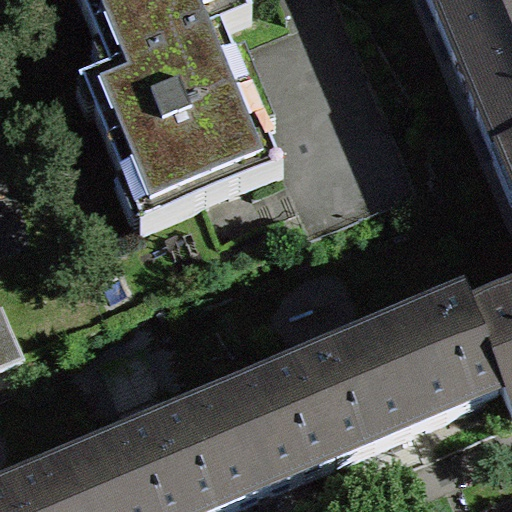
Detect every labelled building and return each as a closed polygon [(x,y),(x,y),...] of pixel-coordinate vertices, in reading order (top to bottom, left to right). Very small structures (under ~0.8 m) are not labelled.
[(241,0),(76,0),(98,52),(106,49),(117,76),(90,87),(103,118),(95,122),(122,188),(130,185),(151,233),(221,204),(284,178),(223,37),(252,24),(241,0)] [(511,0),(425,0),(511,206),(511,320),(477,335),(504,400),(511,419),(511,0)] [(307,401),(336,470),(501,401),(504,400),(477,335),(469,318),(465,307),(460,309),(465,319),(431,333),(427,323),(335,361),(339,372),(306,386),(302,375),(297,377),(307,401)] [(0,372),(25,362),(2,308),(0,309),(0,372)] [(183,425),(153,438),(184,511),(236,511),(336,470),(307,401),(297,377),(268,390),(274,404),(248,415),(242,401),(209,415),(215,429),(189,440),(183,425)] [(9,498),(14,511),(184,511),(153,438),(123,450),(129,465),(104,475),(98,461),(64,475),(71,489),(44,501),(38,486),(9,498)] [(0,511),(14,511),(9,498),(0,502),(0,511)]
